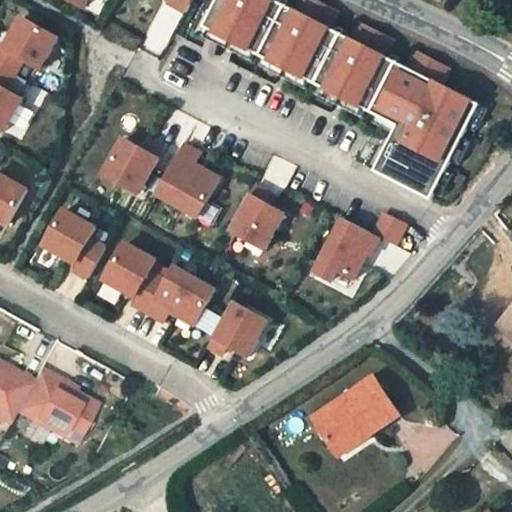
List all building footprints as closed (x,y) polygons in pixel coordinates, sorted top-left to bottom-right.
[(72,0),(91,10),(96,0),(72,0)] [(171,0),(169,3),(186,12),(192,0),(171,0)] [(384,153),(372,176),(429,207),(480,111),(441,91),(450,75),(415,56),(407,72),(387,61),(395,45),(361,27),(353,43),(332,31),(341,16),(312,0),(304,0),(298,13),(278,2),(278,0),(220,0),(205,28),(212,32),(227,40),(224,47),(236,53),(240,46),(255,55),(265,60),(280,68),(277,75),(288,81),(292,74),(307,83),(317,88),(332,96),(329,103),(340,109),(344,103),(359,111),(369,116),(384,124),(381,131),(399,141),(391,156),(384,153)] [(145,45),(164,54),(184,14),(164,5),(145,45)] [(39,70),(57,38),(21,18),(4,49),(0,46),(0,128),(5,131),(22,99),(7,91),(23,61),(39,70)] [(227,40),(212,32),(209,38),(224,47),(227,40)] [(255,55),(240,46),(236,53),(252,62),(255,55)] [(280,68),(265,60),(261,67),(277,75),(280,68)] [(307,83),(292,74),(288,81),(303,89),(307,83)] [(332,96),(317,88),(313,95),(329,103),(332,96)] [(359,111),(344,103),(340,109),(355,118),(359,111)] [(384,124),(369,116),(365,123),(381,131),(384,124)] [(399,141),(381,131),(372,146),(384,153),(391,156),(399,141)] [(105,176),(140,194),(165,150),(151,143),(146,151),(125,140),(105,176)] [(185,145),(159,191),(201,214),(221,178),(195,164),(201,154),(185,145)] [(0,226),(5,229),(26,194),(0,178),(0,226)] [(270,194),(256,187),(232,231),(267,250),(286,214),(265,203),(270,194)] [(387,212),(376,235),(382,238),(398,246),(409,224),(387,212)] [(89,281),(103,254),(88,246),(97,231),(65,213),(45,249),(77,266),(73,272),(89,281)] [(374,253),(382,238),(376,235),(346,219),(317,276),(330,283),(335,272),(355,282),(371,252),(374,253)] [(158,264),(126,246),(106,282),(137,299),(133,305),(165,323),(168,317),(199,334),(219,298),(187,280),(179,296),(149,279),(158,264)] [(275,325),(236,303),(211,348),(225,356),(230,347),(255,361),(275,325)] [(511,339),(511,314),(500,328),(511,339)] [(16,378),(0,368),(0,420),(9,426),(16,413),(74,446),(97,407),(53,382),(55,379),(40,370),(33,383),(18,374),(16,378)] [(393,417),(369,381),(312,418),(336,454),(393,417)]
